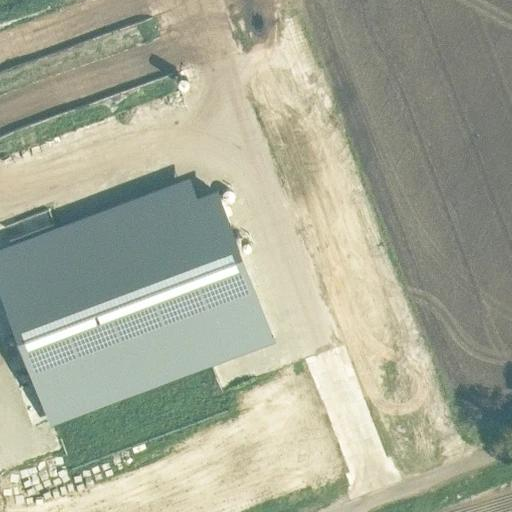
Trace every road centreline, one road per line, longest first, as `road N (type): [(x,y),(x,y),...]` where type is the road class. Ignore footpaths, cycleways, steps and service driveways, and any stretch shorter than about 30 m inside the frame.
road 1 (track): [(455,466),(284,0)]
road 2 (unclassified): [(334,511),(511,446)]
